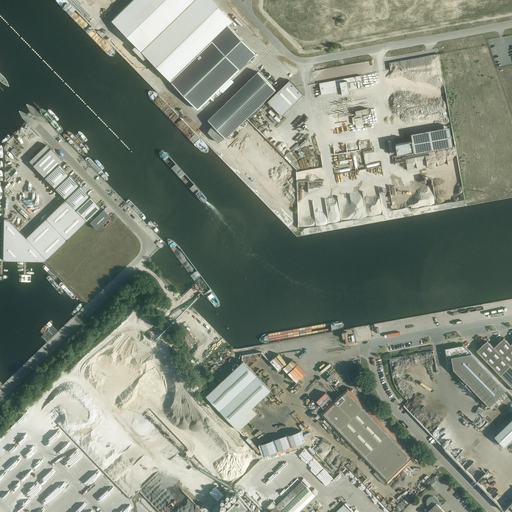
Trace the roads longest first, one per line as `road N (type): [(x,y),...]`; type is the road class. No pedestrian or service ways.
road 1 (unclassified): [(0,397),(148,246),(29,115)]
road 2 (unclassified): [(490,511),(384,402),(368,345),(511,318)]
road 3 (unclassified): [(247,12),(301,61),(511,24)]
road 4 (unknown): [(344,186),(389,175),(384,97)]
